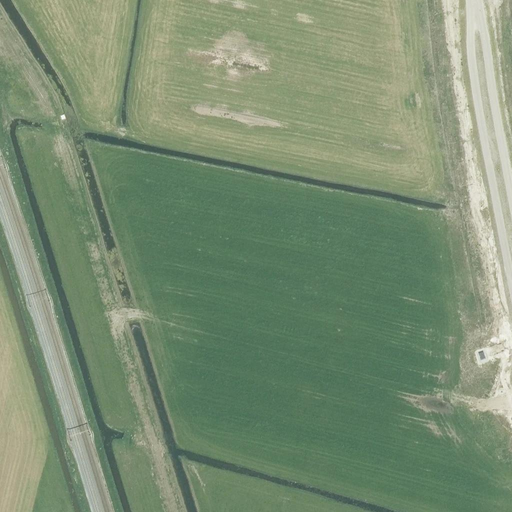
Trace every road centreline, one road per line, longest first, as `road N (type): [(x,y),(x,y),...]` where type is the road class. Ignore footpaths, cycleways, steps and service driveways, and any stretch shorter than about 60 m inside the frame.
road 1 (tertiary): [(468,0),(476,99),(511,285)]
road 2 (tertiary): [(511,197),(477,0)]
